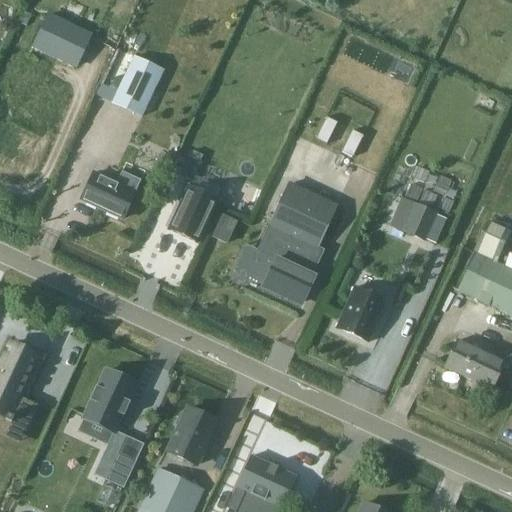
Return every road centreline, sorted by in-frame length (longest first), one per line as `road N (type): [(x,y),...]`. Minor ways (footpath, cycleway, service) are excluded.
road 1 (unclassified): [(361,420),(0,253)]
road 2 (unknown): [(272,379),(344,225),(328,192),(292,174)]
road 3 (unclassified): [(511,490),(361,420)]
road 4 (unknown): [(250,369),(198,482)]
